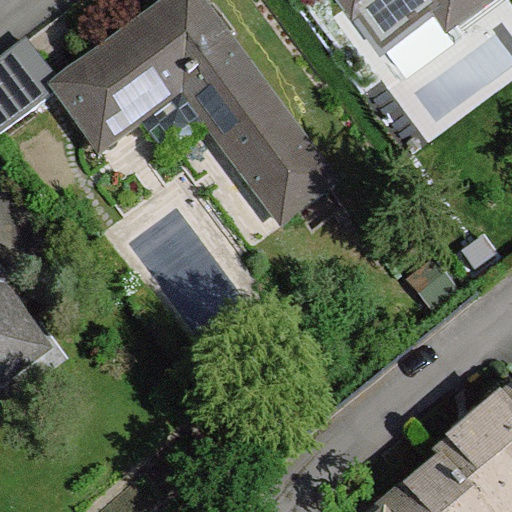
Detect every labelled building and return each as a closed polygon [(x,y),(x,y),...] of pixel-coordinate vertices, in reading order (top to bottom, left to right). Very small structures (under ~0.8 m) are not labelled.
[(281,235),(338,195),(200,0),(183,0),(54,91),(104,161),(187,103),(281,235)] [(485,0),(345,0),(359,17),(381,0),(433,0),(452,25),(485,0)] [(32,44),(0,64),(0,118),(2,122),(59,86),(32,44)] [(0,396),(58,356),(0,273),(0,396)] [(511,511),(511,401),(378,511),(511,511)]
